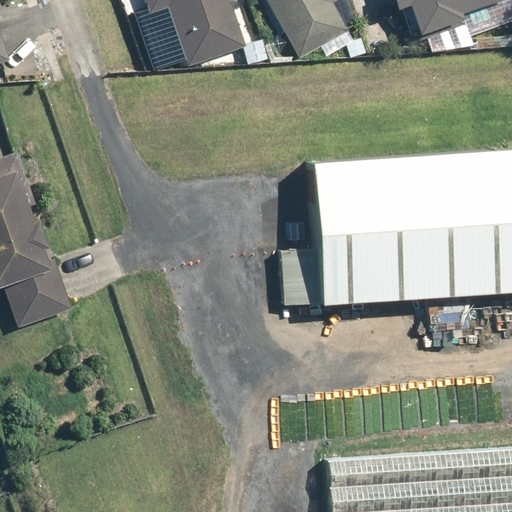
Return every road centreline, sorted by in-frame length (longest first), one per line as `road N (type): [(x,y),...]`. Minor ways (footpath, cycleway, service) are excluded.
road 1 (track): [(91,65),(149,195),(189,234),(250,318),(305,356),(511,390)]
road 2 (track): [(250,318),(264,363),(264,423),(225,511)]
